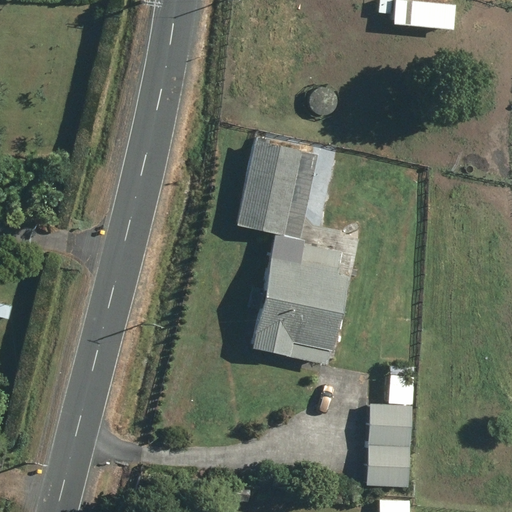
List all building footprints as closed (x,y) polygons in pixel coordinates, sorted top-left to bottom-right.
[(385,13),(385,11),(385,0),(372,0),(372,12),(378,12),(385,13)] [(391,0),(390,23),(449,27),(451,2),(412,0),(391,0)] [(313,114),(315,115),(318,116),(321,117),(324,117),(326,116),(329,116),(331,114),(334,112),(335,110),(337,108),(338,105),(338,102),(338,100),(338,97),(337,94),(336,92),(334,90),(332,88),(329,86),(327,85),(324,85),(321,85),(318,85),(316,86),(313,88),(311,89),(309,91),(308,94),(307,96),(306,99),(306,102),(307,105),(308,107),(309,110),(311,112),(313,114)] [(264,232),(240,347),(319,363),(338,274),(335,273),(339,252),(315,247),(317,234),(294,230),(310,153),(245,140),(227,224),(264,232)] [(379,316),(378,358),(409,360),(411,318),(379,316)] [(362,402),(358,485),(402,487),(407,376),(382,375),(381,403),(362,402)] [(408,511),(409,501),(377,499),(376,511),(408,511)]
